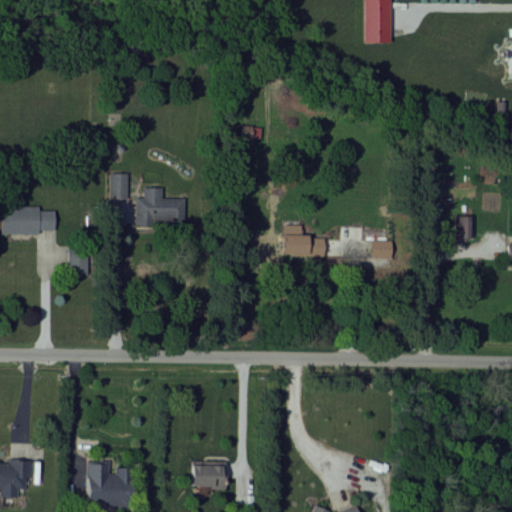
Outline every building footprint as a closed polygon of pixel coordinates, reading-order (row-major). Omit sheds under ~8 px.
[(387,0),(361,0),(361,42),(388,42),(387,0)] [(238,138),(259,139),(260,126),(238,125),(238,138)] [(125,198),(125,174),(108,174),(107,198),(125,198)] [(134,197),(133,223),(181,225),(182,199),(160,199),(160,188),(141,188),(141,197),(134,197)] [(0,231),(0,233),(53,232),(52,210),(37,211),(37,207),(0,207),(0,231)] [(458,238),(471,238),(471,217),(458,216),(458,238)] [(280,256),(322,256),(322,237),(299,237),(299,225),(280,225),(280,256)] [(390,241),(369,241),(370,257),(391,257),(390,241)] [(29,461),(0,462),(0,488),(5,488),(5,498),(15,498),(15,490),(23,489),(22,479),(30,478),(29,461)] [(223,461),(189,461),(188,488),(223,488),(223,461)] [(85,462),(84,506),(123,507),(123,487),(115,486),(115,475),(107,474),(107,462),(85,462)] [(337,511),(314,502),(311,510),(315,511),(337,511)]
